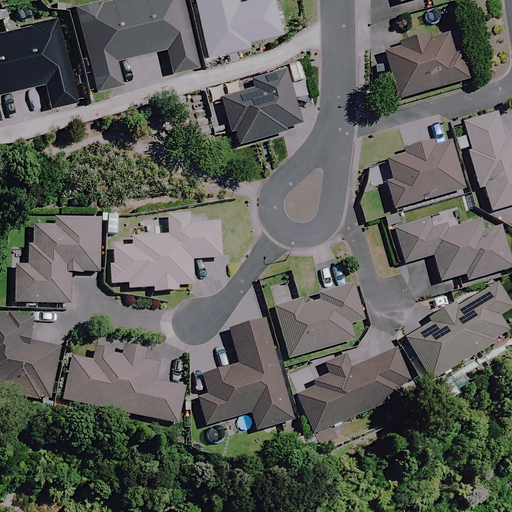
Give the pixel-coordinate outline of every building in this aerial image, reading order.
[(397,48),(398,51),(382,56),(394,102),(465,83),(457,56),(450,58),(445,38),(429,43),(428,39),(397,48)] [(285,130),(297,127),(282,74),(247,83),(250,92),(218,101),(227,136),(231,135),(235,150),(287,135),(285,130)] [(459,127),(466,156),(464,157),(472,193),(477,192),(481,191),(486,215),(511,209),(511,158),(510,159),(506,143),(500,145),(494,119),(459,127)] [(403,158),(383,163),(389,185),(386,186),(392,211),(461,194),(448,142),(402,153),(403,158)] [(115,238),(116,217),(104,216),(103,237),(115,238)] [(216,222),(203,223),(203,221),(186,221),(186,217),(163,217),(163,239),(114,240),(115,248),(109,249),(110,266),(108,266),(108,286),(113,286),(125,286),(125,291),(150,291),(150,295),(176,294),(176,290),(190,290),(189,262),(217,261),(216,222)] [(82,277),(82,275),(97,275),(97,221),(52,221),(52,227),(25,226),(25,268),(12,268),(12,306),(66,306),(67,277),(82,277)] [(428,228),(426,222),(391,232),(401,267),(429,259),(437,285),(461,278),(463,284),(509,271),(497,229),(482,234),(479,222),(445,232),(442,224),(428,228)] [(457,308),(456,306),(425,323),(427,327),(402,341),(426,383),(490,347),(489,344),(505,335),(496,319),(509,311),(495,286),(457,308)] [(359,324),(349,287),(270,308),(285,362),(352,344),(347,327),(359,324)] [(0,397),(49,402),(54,350),(27,347),(29,319),(5,316),(5,320),(0,319),(0,397)] [(236,368),(201,378),(206,396),(195,399),(203,428),(247,416),(252,434),(289,423),(261,323),(226,333),(236,368)] [(144,360),(145,354),(121,350),(119,360),(103,357),(101,366),(68,359),(59,403),(173,426),(181,390),(154,385),(158,363),(144,360)] [(322,366),(327,377),(313,382),(315,390),(295,398),(309,435),(400,399),(395,389),(407,384),(394,351),(347,370),(343,358),(322,366)] [(456,398),(447,382),(430,392),(438,407),(456,398)] [(304,454),(299,437),(283,441),(288,459),(304,454)]
